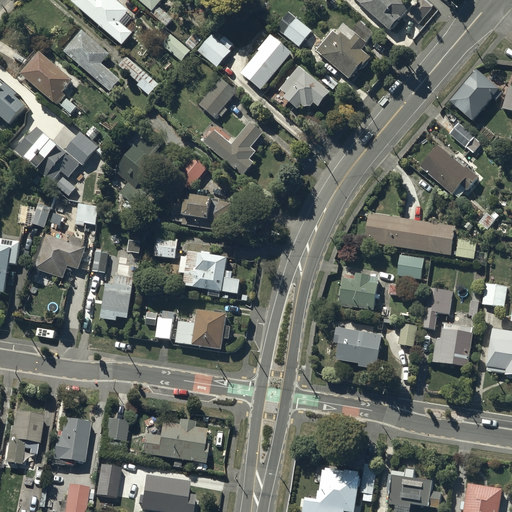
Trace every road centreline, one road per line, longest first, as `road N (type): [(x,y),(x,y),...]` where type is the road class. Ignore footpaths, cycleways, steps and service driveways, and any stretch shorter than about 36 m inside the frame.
road 1 (tertiary): [(486,6),(360,156),(314,231)]
road 2 (residential): [(0,358),(260,392)]
road 3 (residential): [(286,396),(511,438)]
road 4 (tertiary): [(260,392),(286,280),(314,231)]
road 5 (tertiary): [(314,231),(286,396)]
road 6 (tertiary): [(252,511),(260,392)]
